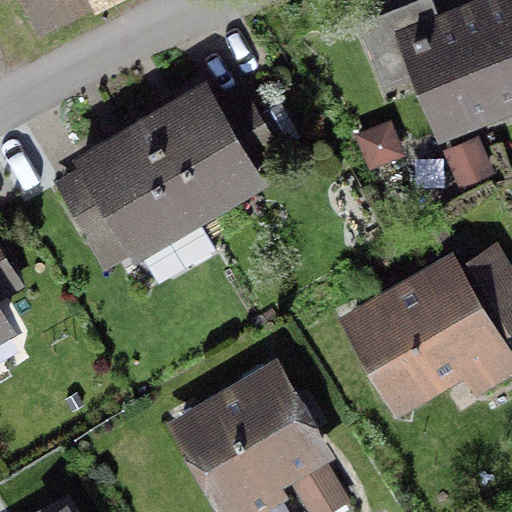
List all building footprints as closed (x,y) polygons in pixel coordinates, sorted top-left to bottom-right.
[(20,0),(26,12),(50,0),(88,0),(90,3),(94,0),(20,0)] [(419,69),(443,127),(511,99),(511,0),(501,0),(490,5),(494,14),(481,19),(474,11),(407,38),(419,69)] [(382,83),(419,69),(407,38),(395,8),(358,23),(382,83)] [(202,89),(140,125),(192,212),(253,176),(202,89)] [(192,212),(140,125),(78,161),(130,249),(160,231),(181,266),(212,247),(192,212)] [(496,343),(448,262),(349,320),(397,401),(496,343)] [(266,369),(178,421),(230,511),(251,511),(274,499),(265,484),(316,454),(266,369)]
